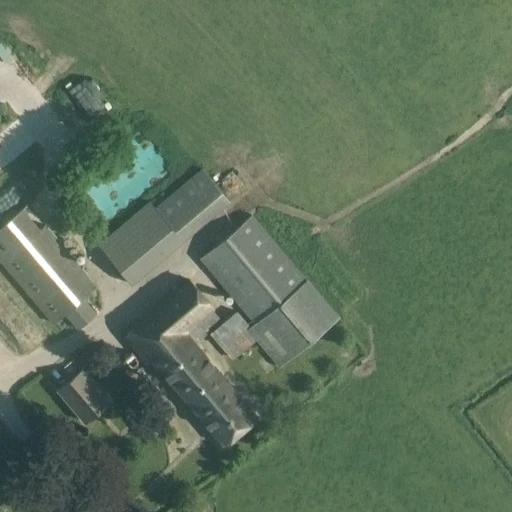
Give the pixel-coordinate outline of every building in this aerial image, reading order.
[(203,169),(156,207),(182,240),(229,201),(203,169)] [(152,202),(99,245),(131,283),(182,240),(156,207),(154,206),(152,202)] [(0,261),(53,324),(97,286),(28,203),(0,226),(0,261)] [(258,338),(281,365),(339,317),(307,279),(252,214),(199,258),(254,324),(250,328),(236,311),(209,333),(232,360),(258,338)] [(149,359),(221,446),(256,415),(196,344),(208,333),(207,331),(209,329),(208,328),(220,317),(212,308),(213,307),(187,280),(123,336),(145,363),(149,359)] [(109,401),(82,370),(58,390),(85,421),(109,401)]
